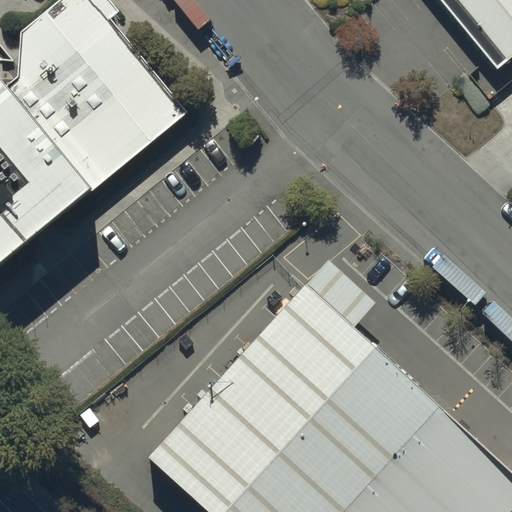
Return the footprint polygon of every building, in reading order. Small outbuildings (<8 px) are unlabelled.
[(174,96),(93,0),(24,0),(9,13),(7,78),(84,171),(174,96)] [(511,0),(446,0),(511,77),(511,0)] [(0,198),(55,152),(0,87),(0,198)] [(511,511),(511,475),(309,292),(151,466),(201,511),(511,511)] [(248,325),(260,337),(287,309),(275,297),(248,325)]
